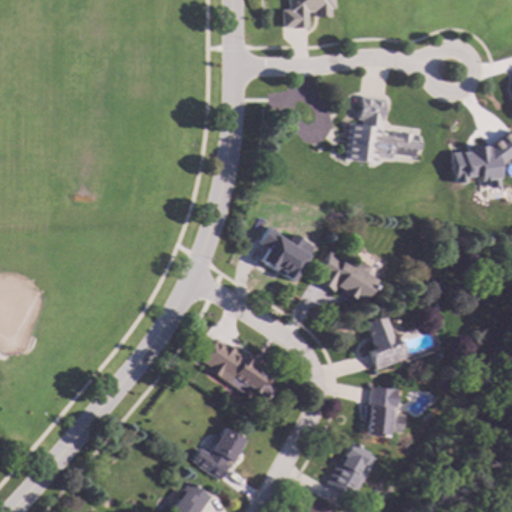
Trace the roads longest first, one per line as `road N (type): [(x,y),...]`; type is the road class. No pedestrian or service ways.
road 1 (residential): [(231,0),(228,134),(191,278),(138,358),(4,511)]
road 2 (residential): [(191,278),(291,343),(312,375),(311,415),(252,511)]
road 3 (residential): [(231,67),(372,57),(442,72)]
